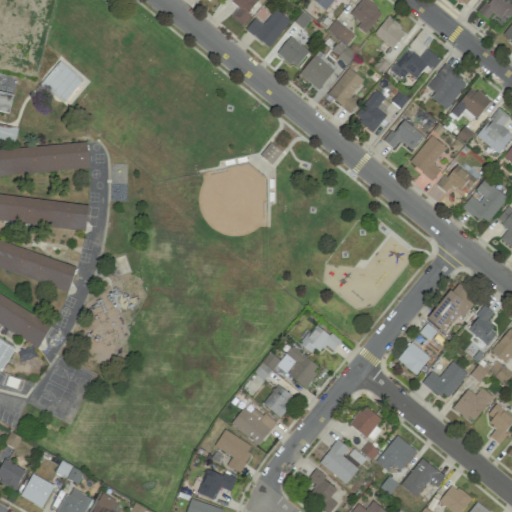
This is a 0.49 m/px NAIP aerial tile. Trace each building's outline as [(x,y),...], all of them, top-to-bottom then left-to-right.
[(53,0),(0,0),(0,14),(48,26),(53,0)] [(229,0),(238,8),(230,16),(241,26),(260,4),(256,0),(229,0)] [(345,0),(311,0),(324,10),(332,0),(344,0),(345,1),(345,0)] [(382,12),(366,0),(360,0),(349,14),(359,22),(356,27),(365,34),(382,12)] [(262,25),(254,18),(245,30),(268,48),(288,22),(274,10),(262,25)] [(405,32),(387,17),(373,34),(392,49),(405,32)] [(511,22),(502,34),(511,43),(511,22)] [(296,68),(308,50),(288,36),(276,54),(296,68)] [(416,79),(426,65),(432,70),(440,59),(425,49),(419,58),(406,49),(389,71),(401,79),(406,72),(416,79)] [(333,70),(313,55),(298,75),(318,90),(333,70)] [(59,61),(82,80),(62,104),(39,85),(59,61)] [(466,83),(444,65),(426,86),(434,93),(430,97),(445,109),(466,83)] [(359,100),(352,94),(363,80),(348,68),(326,95),(349,113),(359,100)] [(458,105),(478,118),(490,100),(469,87),(458,105)] [(380,103),(384,98),(375,90),(352,117),(370,132),(389,111),(380,103)] [(0,93),(10,96),(6,112),(0,110),(0,93)] [(511,135),(501,128),(509,117),(497,108),(476,137),(499,154),(511,135)] [(398,141),(410,151),(422,137),(402,120),(383,141),(392,149),(398,141)] [(17,126),(0,124),(0,139),(15,142),(17,126)] [(432,164),(445,148),(430,136),(408,162),(431,181),(440,170),(432,164)] [(0,149),(85,142),(88,169),(0,177),(0,149)] [(269,143),(281,152),(271,165),(259,156),(269,143)] [(511,144),(502,159),(511,165),(511,144)] [(450,187),(461,197),(475,181),(455,164),(436,186),(445,193),(450,187)] [(470,196),(461,208),(487,225),(506,196),(482,180),(475,191),(482,196),(478,202),(470,196)] [(0,195),(87,206),(84,233),(0,222),(0,195)] [(496,220),(507,229),(499,239),(509,247),(511,243),(511,210),(507,206),(496,220)] [(0,240),(76,267),(67,292),(0,268),(0,240)] [(444,334),(474,298),(456,282),(426,319),(444,334)] [(0,294),(50,326),(37,348),(0,325),(0,294)] [(493,312),(484,306),(466,330),(485,344),(497,329),(486,321),(493,312)] [(428,341),(436,331),(426,323),(418,333),(428,341)] [(299,344),(313,355),(322,343),(333,351),(339,342),(315,324),(299,344)] [(511,358),(511,328),(510,327),(489,351),(504,364),(510,356),(511,358)] [(0,371),(1,372),(14,347),(0,339),(0,371)] [(429,357),(410,342),(396,360),(415,375),(429,357)] [(303,387),(319,368),(291,346),(276,365),(303,387)] [(445,400),(466,373),(450,361),(438,377),(430,371),(421,382),(445,400)] [(293,397),(275,385),(262,405),(280,416),(293,397)] [(471,423),(492,397),(480,387),(474,395),(467,389),(452,407),(471,423)] [(246,403),(230,423),(256,446),(273,425),(246,403)] [(488,436),(497,443),(511,423),(511,417),(495,404),(485,417),(496,426),(488,436)] [(365,438),(380,419),(363,406),(348,425),(365,438)] [(214,447),(231,456),(226,466),(238,473),(253,446),(223,430),(214,447)] [(400,470),(415,451),(396,435),(375,461),(386,471),(392,464),(400,470)] [(357,468),(341,457),(347,448),(335,439),(318,464),(346,484),(357,468)] [(426,481),(436,488),(444,475),(418,459),(400,487),(416,497),(426,481)] [(0,465),(0,482),(15,490),(24,470),(3,460),(0,465)] [(196,493),(214,500),(219,487),(230,492),(235,480),(205,469),(196,493)] [(330,511),(336,503),(329,498),(337,488),(313,471),(307,479),(315,484),(308,495),(330,511)] [(53,485),(31,474),(19,496),(41,508),(53,485)] [(460,511),(471,498),(451,484),(438,502),(451,511),(460,511)] [(84,511),(91,498),(69,487),(56,511),(84,511)] [(111,511),(109,511),(115,500),(100,493),(91,511),(111,511)] [(221,511),(222,509),(189,499),(185,511),(221,511)] [(350,511),(385,511),(371,501),(365,510),(357,504),(350,511)] [(488,511),(474,502),(467,511),(488,511)]
